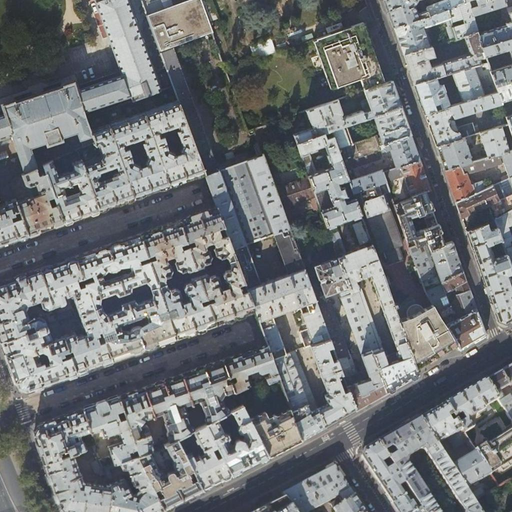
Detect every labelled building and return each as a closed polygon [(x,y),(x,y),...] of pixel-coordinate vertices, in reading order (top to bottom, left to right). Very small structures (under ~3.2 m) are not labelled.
[(0,0),(0,184),(9,180),(21,174),(43,164),(52,160),(92,143),(94,142),(90,131),(85,118),(86,117),(83,111),(130,95),(132,101),(160,90),(127,0),(0,0)] [(188,0),(147,16),(151,25),(160,52),(173,47),(212,32),(200,0),(188,0)] [(384,0),(388,11),(393,27),(447,10),(468,0),(384,0)] [(511,0),(468,0),(447,10),(451,22),(462,19),(463,23),(455,26),(454,22),(451,23),(456,39),(464,36),(465,36),(465,35),(477,32),(477,31),(473,15),(506,5),(504,0),(511,0),(511,7),(507,9),(511,22),(505,23),(506,25),(478,33),(482,46),(511,37),(511,0)] [(345,28),(363,22),(365,21),(372,19),(367,4),(358,12),(355,8),(349,13),(345,14),(341,15),(345,28)] [(451,22),(447,10),(393,27),(398,40),(403,55),(429,47),(422,29),(446,21),(448,26),(446,27),(450,40),(456,39),(451,23),(451,22)] [(373,50),(363,22),(345,28),(315,39),(333,88),(359,79),(364,90),(384,83),(373,50)] [(160,52),(151,25),(146,32),(159,69),(165,66),(160,52)] [(478,33),(477,32),(465,35),(465,36),(464,36),(470,54),(430,67),(427,58),(434,56),(431,46),(429,47),(403,55),(409,70),(414,84),(436,77),(452,72),(487,61),(485,56),(482,46),(478,33)] [(511,37),(482,46),(485,56),(502,51),(503,53),(509,51),(511,60),(511,63),(490,71),(495,86),(511,80),(511,37)] [(227,236),(235,259),(244,282),(247,290),(255,311),(267,343),(273,359),(287,354),(273,316),(300,306),(311,336),(302,340),(305,347),(329,338),(314,297),(287,223),(274,188),(262,154),(218,170),(173,47),(160,52),(165,66),(167,71),(173,86),(178,100),(204,173),(205,175),(210,190),(216,206),(224,227),(227,236)] [(490,71),(487,61),(452,72),(462,102),(497,92),(495,86),(490,71)] [(173,86),(167,71),(159,74),(165,89),(173,86)] [(438,84),(436,77),(414,84),(419,98),(424,114),(450,106),(444,87),(444,86),(442,85),(440,84),(438,84)] [(371,110),(364,113),(364,112),(363,111),(361,110),(341,117),(340,114),(342,114),(342,112),(338,99),(306,111),(306,110),(305,110),(310,123),(311,124),(312,124),(313,124),(314,127),(293,134),(296,143),(324,133),(331,131),(346,126),(362,120),(369,118),(373,116),(401,106),(396,93),(392,80),(387,82),(384,83),(364,90),(367,98),(361,100),(360,102),(362,108),(364,109),(370,107),(371,110)] [(511,97),(511,113),(505,116),(508,123),(511,135),(511,80),(495,86),(497,92),(501,101),(511,97)] [(450,106),(424,114),(428,124),(430,129),(436,146),(470,135),(479,133),(476,125),(472,127),(470,123),(459,125),(455,125),(453,120),(455,117),(501,104),(501,101),(497,92),(462,102),(450,106)] [(143,112),(169,186),(186,180),(204,173),(178,100),(143,112)] [(406,120),(401,106),(373,116),(380,137),(378,138),(377,135),(352,144),(346,126),(331,131),(332,136),(340,158),(411,134),(406,120)] [(108,124),(134,198),(151,192),(169,186),(143,112),(108,124)] [(508,123),(505,116),(504,113),(493,117),(496,127),(500,126),(508,123)] [(258,143),(259,146),(268,142),(263,130),(283,122),(281,119),(253,129),(258,143)] [(96,145),(98,147),(101,154),(99,158),(98,157),(82,162),(99,210),(117,204),(134,198),(108,124),(90,131),(94,142),(92,143),(95,145),(96,145)] [(508,151),(500,126),(496,127),(479,132),(487,157),(508,151)] [(340,187),(338,182),(348,178),(340,158),(332,136),(326,138),(324,133),(296,143),(308,177),(320,208),(337,257),(338,257),(346,255),(334,223),(360,214),(356,203),(354,197),(345,201),(343,196),(346,195),(343,186),(340,187)] [(415,147),(411,134),(340,158),(348,178),(353,193),(386,181),(385,179),(382,172),(383,172),(382,169),(355,177),(352,168),(383,159),(381,152),(390,149),(396,168),(420,160),(415,147)] [(471,142),(470,135),(436,146),(440,158),(444,170),(473,161),(473,159),(470,160),(468,156),(469,156),(466,144),(471,142)] [(511,149),(508,151),(487,157),(473,161),(444,170),(450,186),(455,201),(493,185),(491,178),(470,184),(466,173),(474,171),(475,174),(480,172),(479,170),(503,162),(507,175),(501,177),(502,181),(511,176),(511,149)] [(81,159),(71,163),(73,169),(57,175),(52,160),(43,164),(64,223),(81,217),(99,210),(82,162),(81,159)] [(425,176),(420,160),(396,168),(383,172),(382,172),(385,179),(395,176),(397,172),(401,171),(410,196),(425,191),(430,189),(425,176)] [(64,223),(43,164),(21,174),(29,197),(16,201),(28,235),(43,230),(64,223)] [(511,176),(502,181),(498,182),(500,187),(495,189),(493,185),(455,201),(460,213),(461,217),(487,205),(490,212),(485,214),(484,217),(487,222),(494,219),(511,207),(511,176)] [(287,206),(309,198),(314,210),(320,208),(308,177),(274,188),(287,223),(289,221),(290,220),(290,218),(291,217),(287,206)] [(389,192),(386,181),(353,193),(354,197),(356,203),(362,201),(367,216),(379,252),(384,250),(388,262),(401,258),(397,246),(401,244),(384,194),(389,192)] [(410,248),(426,241),(429,249),(444,244),(440,234),(428,199),(425,191),(410,196),(411,198),(394,205),(410,248)] [(0,245),(28,235),(16,201),(15,198),(5,201),(6,203),(0,205),(0,245)] [(197,213),(179,220),(186,242),(193,240),(194,245),(188,247),(196,269),(203,267),(205,263),(209,261),(211,257),(208,250),(205,248),(205,246),(206,243),(211,241),(213,243),(214,245),(213,248),(215,255),(219,257),(224,256),(228,259),(228,261),(235,259),(227,236),(222,237),(219,229),(224,227),(216,206),(197,213)] [(501,240),(501,242),(505,252),(506,254),(510,268),(511,272),(511,207),(494,219),(501,240)] [(501,240),(494,219),(487,222),(466,230),(473,251),(474,254),(482,277),(510,268),(506,254),(498,256),(493,242),(501,240)] [(159,226),(140,233),(148,256),(154,254),(156,258),(149,261),(158,286),(166,283),(165,280),(165,276),(170,275),(172,270),(169,263),(166,262),(166,260),(167,257),(172,255),(175,257),(175,259),(174,261),(176,269),(180,271),(186,269),(189,272),(196,269),(188,247),(182,249),(180,245),(186,242),(179,220),(159,226)] [(351,224),(358,244),(370,240),(363,220),(351,224)] [(139,259),(148,256),(140,233),(109,244),(108,244),(75,256),(83,278),(92,275),(93,280),(85,283),(94,308),(101,306),(100,302),(100,297),(114,292),(118,295),(131,291),(132,286),(146,281),(150,285),(151,288),(158,286),(149,261),(140,264),(139,259)] [(426,241),(410,248),(420,277),(437,272),(440,279),(463,271),(458,260),(452,241),(444,244),(429,249),(426,241)] [(372,245),(346,255),(338,257),(348,287),(351,293),(386,391),(404,380),(418,373),(417,370),(416,367),(399,320),(372,245)] [(58,262),(40,268),(53,307),(63,303),(64,302),(65,301),(65,300),(64,297),(71,294),(78,314),(94,308),(85,283),(83,278),(75,256),(58,262)] [(348,287),(338,257),(337,257),(313,266),(324,295),(340,290),(348,287)] [(244,282),(235,259),(228,261),(229,265),(229,268),(224,270),(222,274),(224,281),(227,283),(228,285),(227,288),(222,289),(220,288),(219,286),(220,283),(218,276),(213,274),(209,275),(205,273),(198,275),(206,298),(212,295),(214,300),(208,302),(215,324),(237,317),(255,311),(247,290),(241,292),(238,284),(244,282)] [(53,307),(40,268),(11,279),(0,282),(0,340),(0,341),(46,325),(44,318),(37,315),(28,318),(25,311),(20,308),(21,307),(22,306),(22,303),(26,305),(39,300),(42,306),(47,309),(53,307)] [(511,273),(511,272),(510,268),(482,277),(491,301),(497,320),(505,323),(511,318),(511,278),(511,279),(511,280),(511,282),(509,283),(506,274),(509,273),(510,275),(511,273)] [(466,281),(463,271),(440,279),(437,272),(420,277),(426,293),(432,304),(436,311),(454,302),(457,294),(458,294),(461,293),(461,291),(464,290),(466,291),(469,290),(466,281)] [(167,287),(166,283),(158,286),(167,311),(173,309),(175,314),(169,316),(177,338),(197,331),(215,324),(208,302),(202,304),(200,300),(206,298),(198,275),(191,277),(190,282),(185,283),(183,288),(186,295),(188,296),(189,298),(188,301),(183,303),(181,302),(180,299),(181,296),(179,289),(174,287),(169,289),(167,287)] [(121,303),(120,308),(106,313),(103,309),(101,306),(94,308),(103,334),(111,331),(113,337),(105,340),(112,361),(145,349),(177,338),(169,316),(160,319),(158,314),(167,311),(158,286),(151,288),(152,292),(151,297),(137,302),(134,299),(121,303)] [(351,293),(348,287),(340,290),(343,296),(351,293)] [(461,293),(458,294),(457,294),(454,302),(436,311),(457,344),(458,347),(460,349),(472,342),(486,335),(475,307),(469,290),(466,291),(464,290),(461,291),(461,293)] [(342,373),(348,390),(355,409),(372,399),(386,391),(351,293),(343,296),(342,297),(340,297),(369,377),(363,379),(360,371),(358,371),(354,366),(350,354),(349,355),(329,302),(320,300),(318,295),(314,297),(329,338),(336,356),(337,359),(342,373)] [(436,311),(432,304),(423,309),(421,306),(418,304),(415,304),(412,304),(411,305),(410,306),(408,307),(406,310),(406,314),(407,317),(399,320),(416,367),(441,353),(457,344),(436,311)] [(103,334),(94,308),(78,314),(85,333),(76,336),(76,334),(75,334),(74,331),(63,335),(68,350),(71,349),(73,354),(70,355),(76,374),(94,367),(112,361),(105,340),(103,334)] [(0,341),(10,369),(16,386),(18,387),(21,389),(26,391),(27,391),(48,384),(76,374),(70,355),(68,350),(63,335),(55,338),(50,336),(46,325),(0,341)] [(329,338),(305,347),(303,347),(304,348),(310,346),(328,393),(324,395),(327,403),(317,408),(324,426),(325,425),(330,423),(355,409),(348,390),(344,391),(337,374),(342,373),(337,359),(332,361),(331,358),(336,356),(329,338)] [(279,377),(273,359),(267,343),(264,344),(243,352),(222,359),(233,388),(248,383),(245,374),(246,372),(257,368),(258,370),(261,371),(267,369),(269,375),(264,377),(266,381),(266,382),(279,377)] [(287,354),(273,359),(279,377),(303,439),(312,433),(324,426),(317,408),(295,351),(287,354)] [(202,366),(181,374),(192,402),(199,399),(205,415),(203,418),(205,423),(206,422),(217,417),(229,411),(227,406),(224,405),(222,398),(224,393),(225,393),(234,390),(233,388),(222,359),(202,366)] [(486,378),(485,379),(497,398),(511,419),(511,418),(511,399),(509,394),(505,397),(500,389),(511,382),(511,364),(506,368),(487,379),(486,378)] [(160,381),(144,387),(155,415),(163,413),(166,422),(165,423),(168,431),(167,435),(170,441),(177,437),(182,435),(193,429),(194,429),(193,425),(189,422),(186,414),(187,411),(185,405),(192,402),(181,374),(163,380),(160,381)] [(303,439),(279,377),(266,382),(266,381),(264,377),(248,383),(233,388),(234,390),(239,406),(243,404),(270,456),(294,443),(303,439)] [(468,389),(445,402),(463,431),(473,426),(468,418),(485,407),(484,406),(497,398),(485,379),(468,389)] [(132,391),(119,396),(123,408),(125,416),(138,454),(150,450),(151,450),(152,447),(150,442),(151,439),(146,425),(143,424),(140,425),(139,422),(145,417),(148,418),(155,415),(144,387),(132,391)] [(123,408),(119,396),(100,402),(83,408),(91,430),(91,431),(100,428),(104,436),(119,431),(122,440),(108,445),(111,454),(98,458),(98,460),(101,467),(115,462),(119,461),(137,454),(138,454),(125,416),(120,418),(117,410),(123,408)] [(454,448),(465,442),(472,452),(450,465),(465,488),(490,474),(490,472),(473,447),(463,431),(445,402),(434,408),(419,417),(436,443),(447,437),(454,448)] [(224,432),(217,417),(206,422),(232,474),(251,465),(270,456),(243,404),(239,406),(232,409),(239,423),(237,427),(239,431),(243,433),(245,435),(243,439),(238,437),(235,439),(234,444),(230,443),(228,440),(230,436),(228,433),(224,432)] [(91,430),(83,408),(59,417),(39,424),(34,435),(37,443),(43,463),(72,453),(86,448),(83,442),(78,439),(77,439),(76,435),(91,430)] [(450,465),(436,443),(419,417),(403,426),(378,440),(389,458),(394,465),(412,492),(424,511),(480,511),(465,488),(450,465)] [(232,474),(206,422),(205,423),(201,425),(194,429),(193,429),(203,451),(193,456),(190,449),(184,452),(203,489),(215,483),(232,474)] [(473,447),(490,472),(511,458),(511,426),(485,443),(484,441),(482,443),(482,442),(473,447)] [(187,445),(182,435),(177,437),(182,448),(187,445)] [(182,448),(177,437),(170,441),(165,443),(173,460),(171,461),(174,467),(173,470),(172,470),(170,471),(168,472),(167,473),(164,472),(160,466),(158,467),(150,450),(138,454),(137,454),(164,509),(183,499),(184,499),(203,489),(184,452),(182,448)] [(389,458),(378,440),(370,445),(368,446),(363,449),(361,456),(380,485),(385,493),(392,503),(412,492),(394,465),(386,470),(382,462),(389,458)] [(82,480),(72,453),(43,463),(47,473),(53,490),(59,506),(60,508),(61,509),(62,510),(65,511),(72,511),(107,511),(111,487),(109,484),(108,484),(106,484),(102,485),(86,482),(82,480)] [(130,478),(122,477),(109,484),(111,487),(107,511),(158,511),(164,509),(137,454),(119,461),(122,467),(128,468),(131,475),(130,478)] [(104,473),(101,467),(98,460),(92,462),(91,465),(95,473),(97,474),(99,473),(100,475),(104,473)] [(117,466),(115,462),(101,467),(104,473),(107,480),(112,478),(108,469),(117,466)] [(282,493),(285,498),(294,511),(307,511),(308,511),(328,501),(334,508),(343,501),(339,495),(349,488),(347,484),(335,467),(335,466),(326,470),(303,482),(282,493)] [(343,501),(334,508),(336,511),(365,511),(354,494),(353,495),(349,488),(339,495),(343,501)] [(424,511),(412,492),(392,503),(398,511),(424,511)] [(262,510),(258,511),(294,511),(285,498),(262,510)]
